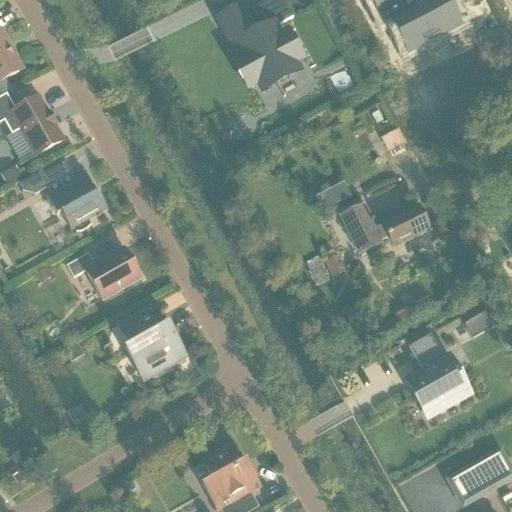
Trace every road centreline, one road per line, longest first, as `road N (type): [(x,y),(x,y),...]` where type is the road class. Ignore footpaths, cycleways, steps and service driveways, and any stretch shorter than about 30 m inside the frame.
road 1 (residential): [(244,383),(26,0)]
road 2 (residential): [(26,511),(244,383)]
road 3 (residential): [(316,511),(244,383)]
